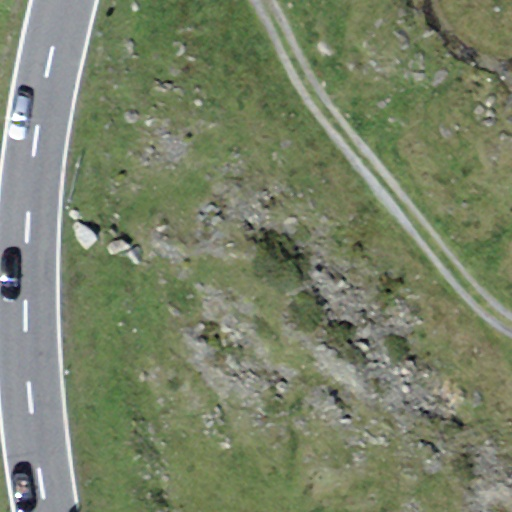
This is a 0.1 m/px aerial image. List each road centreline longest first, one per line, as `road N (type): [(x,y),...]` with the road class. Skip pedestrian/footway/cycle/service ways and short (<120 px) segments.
road 1 (primary): [(45,511),(28,379),(25,262),(64,0)]
road 2 (track): [(511,335),(335,124),(263,0)]
